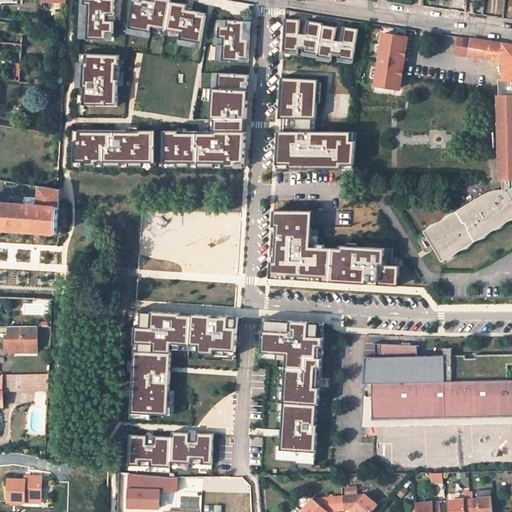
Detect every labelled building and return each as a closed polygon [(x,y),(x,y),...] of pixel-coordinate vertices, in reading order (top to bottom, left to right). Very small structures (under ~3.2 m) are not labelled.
[(85,0),(80,0),(79,38),(86,38),(87,4),(85,4),(85,0)] [(114,0),(85,0),(85,4),(87,4),(86,38),(105,39),(106,33),(113,33),(113,21),(97,20),(97,19),(95,19),(95,16),(97,16),(97,14),(114,14),(114,0)] [(148,0),(147,0),(132,0),(128,28),(150,32),(151,27),(180,32),(179,37),(179,39),(201,43),(207,13),(192,10),(189,23),(182,22),(183,17),(184,17),(186,9),(187,4),(171,1),(170,0),(154,0),(154,1),(153,9),(153,10),(152,15),(145,14),(148,0)] [(154,1),(148,0),(145,14),(152,15),(153,10),(153,9),(154,1)] [(192,10),(186,9),(184,17),(183,17),(182,22),(189,23),(192,10)] [(300,19),(285,18),(283,50),(298,51),(299,48),(303,48),(303,52),(318,54),(317,56),(332,59),(333,55),(339,56),(339,58),(354,60),(359,29),(344,26),(341,42),(340,47),(334,47),(335,41),(337,27),(322,24),(323,23),(308,20),(306,32),(305,39),(299,39),(300,32),(300,19)] [(226,26),(218,26),(218,38),(223,38),(235,39),(235,41),(231,41),(231,42),(230,45),(222,44),(221,60),(240,61),(240,59),(248,59),(249,39),(244,39),(245,21),(226,19),(226,26)] [(151,27),(150,32),(179,37),(180,32),(151,27)] [(384,87),(398,89),(405,37),(383,34),(376,85),(384,87)] [(472,38),(459,36),(456,54),(469,56),(472,38)] [(511,44),(504,43),(472,38),(469,56),(469,57),(481,58),(504,61),(503,79),(511,79),(511,44)] [(318,54),(303,52),(302,54),(317,57),(317,59),(332,61),(332,59),(317,56),(318,54)] [(119,55),(86,54),(85,63),(82,63),(81,87),(84,87),(83,105),(116,105),(118,79),(115,79),(116,65),(118,65),(119,55)] [(179,131),(164,131),(164,162),(178,163),(178,167),(190,167),(190,163),(198,163),(198,167),(215,167),(215,163),(223,163),(223,167),(236,167),(236,163),(244,163),(248,100),(244,100),(244,91),(248,91),(248,90),(246,90),(247,74),(213,72),(210,131),(187,131),(187,133),(179,133),(179,131)] [(319,80),(282,77),(279,118),(286,118),(285,131),(279,131),(277,164),(289,165),(289,168),(310,168),(310,165),(326,165),(326,169),(354,169),(356,132),(316,131),(312,131),(313,118),(316,119),(319,80)] [(494,193),(428,231),(446,263),(511,222),(511,79),(503,79),(503,95),(501,95),(502,181),(510,181),(510,194),(507,192),(504,192),(500,191),(497,192),(494,193)] [(55,84),(54,93),(63,93),(64,84),(55,84)] [(127,130),(78,130),(78,141),(74,140),(73,162),(82,162),(82,166),(95,166),(95,162),(103,162),(103,166),(120,166),(120,162),(128,162),(128,166),(142,166),(143,162),(153,162),(154,130),(138,130),(138,132),(127,132),(127,130)] [(0,229),(56,234),(59,189),(40,186),(39,205),(0,202),(0,229)] [(313,211),(274,210),(270,278),(366,284),(367,280),(378,281),(377,285),(395,286),(395,276),(399,276),(400,266),(392,265),(393,249),(358,247),(347,246),(340,246),(340,249),(325,248),(325,245),(317,244),(317,247),(311,247),(313,211)] [(236,347),(238,317),(219,316),(219,318),(180,315),(180,313),(151,311),(151,313),(141,312),(140,327),(139,342),(138,368),(133,367),(130,413),(168,415),(171,344),(199,346),(198,353),(213,354),(214,350),(236,352),(236,347)] [(324,323),(263,319),(261,353),(277,354),(287,354),(286,359),(285,386),(283,403),(280,456),(296,457),(295,459),(315,460),(318,425),(316,425),(317,405),(319,405),(322,357),(324,323)] [(8,325),(8,334),(9,337),(6,337),(6,348),(27,348),(27,352),(37,352),(37,326),(8,325)] [(383,394),(383,420),(510,416),(510,391),(488,391),(488,381),(510,381),(509,362),(511,361),(511,351),(475,353),(475,355),(466,355),(466,353),(452,353),(451,346),(445,346),(445,354),(419,354),(418,344),(382,345),(383,384),(405,383),(405,393),(383,394)] [(4,374),(3,390),(48,389),(49,373),(4,374)] [(511,380),(510,381),(488,381),(488,391),(510,391),(510,416),(511,416),(511,380)] [(383,384),(374,384),(375,420),(383,420),(383,394),(405,393),(405,383),(383,384)] [(139,461),(161,462),(161,467),(170,467),(170,463),(179,463),(179,458),(202,459),(201,464),(212,465),(214,434),(196,433),(195,447),(188,447),(189,433),(172,432),(171,437),(154,436),(153,450),(146,449),(147,436),(129,435),(128,465),(138,466),(139,461)] [(434,483),(444,482),(443,472),(434,473),(434,483)] [(8,480),(8,501),(26,502),(26,496),(41,497),(42,476),(27,475),(27,481),(23,481),(8,480)] [(123,475),(123,509),(128,509),(127,511),(163,511),(164,493),(180,493),(180,476),(123,475)] [(478,497),(491,496),(491,489),(477,490),(478,497)] [(356,511),(370,511),(378,503),(365,493),(358,493),(350,494),(342,494),(343,508),(352,508),(356,511)] [(336,509),(343,508),(342,494),(335,495),(336,509)] [(313,497),(301,511),(302,511),(326,511),(328,510),(336,509),(335,495),(313,497)] [(472,511),(492,511),(491,496),(478,497),(471,498),(472,511)] [(472,511),(471,498),(450,500),(450,511),(472,511)] [(416,507),(416,511),(440,511),(440,501),(416,503),(416,507)]
